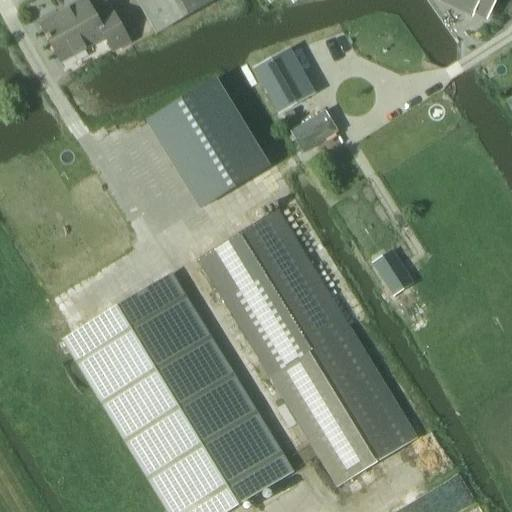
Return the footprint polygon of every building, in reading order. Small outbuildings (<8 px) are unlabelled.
[(134,0),(156,37),(220,1),(219,0),(134,0)] [(447,0),(457,5),(455,8),(470,15),(472,12),(478,15),(484,2),(486,3),(487,0),(447,0)] [(41,27),(40,27),(46,38),(45,38),(47,42),(48,41),(60,62),(104,38),(112,52),(128,43),(105,1),(90,9),(86,2),(72,10),(73,12),(42,29),(41,27)] [(289,49),(252,70),(277,116),(315,95),(289,49)] [(215,80),(146,123),(199,210),(268,168),(215,80)] [(198,262),(336,489),(415,441),(277,214),(198,262)] [(389,251),(371,262),(390,293),(408,281),(389,251)] [(228,511),(288,476),(168,278),(65,340),(169,511),(228,511)]
